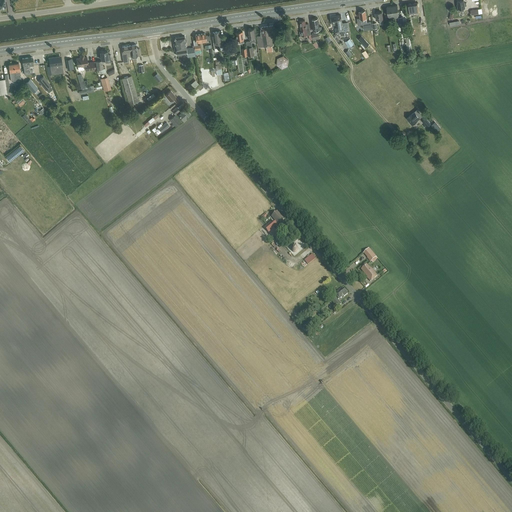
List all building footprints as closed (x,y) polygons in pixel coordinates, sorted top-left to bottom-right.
[(463,8),(465,8),(464,6),(466,6),(466,3),(464,3),(463,0),(457,1),(458,4),(457,4),(458,12),(464,11),(463,8)] [(418,12),(417,3),(407,4),(409,15),(413,14),(413,16),(418,15),(418,12)] [(397,5),(391,6),(392,15),(396,15),(397,18),(394,18),(395,21),(398,21),(399,24),(403,23),(402,17),(398,18),(398,15),(397,5)] [(389,16),(389,19),(394,18),(397,18),(396,15),(392,15),(391,6),(387,7),(388,16),(389,16)] [(364,30),(372,29),(371,22),(367,22),(365,10),(359,11),(361,22),(362,22),(363,23),(364,30)] [(380,24),(383,24),(383,19),(382,12),(375,13),(376,20),(379,19),(380,24)] [(341,15),(336,16),(337,24),(338,24),(339,32),(343,31),(348,31),(347,22),(342,23),(341,15)] [(336,16),(331,17),(332,25),(334,25),(335,33),(339,32),(338,24),(337,24),(336,16)] [(322,27),(319,27),(318,19),(311,19),(313,31),(322,30),(322,27)] [(301,31),(299,32),(300,36),(309,35),(310,40),(312,39),(311,34),(310,34),(310,29),(307,29),(306,24),(305,24),(305,21),(300,21),(301,31)] [(272,35),(275,35),(273,25),(261,27),(262,29),(260,29),(261,32),(260,32),(260,36),(257,36),(259,48),(266,47),(267,52),(273,52),(272,46),(274,45),(272,35)] [(251,29),(250,29),(249,29),(248,29),(247,30),(248,35),(247,35),(248,37),(249,38),(251,38),(251,42),(255,41),(254,38),(255,38),(254,29),(251,29)] [(206,40),(210,40),(209,35),(206,36),(205,33),(195,35),(197,42),(206,41),(206,40)] [(184,36),(180,37),(181,42),(180,42),(182,55),(187,54),(187,53),(190,53),(189,48),(186,48),(184,36)] [(369,45),(361,36),(358,39),(365,48),(369,45)] [(181,42),(180,37),(175,38),(174,39),(174,43),(173,43),(174,50),(176,50),(176,55),(182,55),(180,42),(181,42)] [(353,45),(350,39),(345,42),(348,48),(353,45)] [(139,48),(136,49),(136,44),(130,45),(131,56),(131,57),(141,55),(139,48)] [(131,56),(130,45),(122,47),(124,57),(122,57),(123,62),(128,61),(128,56),(131,56)] [(105,63),(111,62),(110,55),(108,55),(107,51),(100,52),(101,60),(105,59),(105,63)] [(288,66),(288,60),(283,56),(277,58),(276,65),(282,69),(288,66)] [(33,62),(34,62),(34,60),(33,60),(32,57),(22,58),(23,64),(24,74),(30,74),(29,66),(33,65),(33,62)] [(52,74),(63,72),(62,64),(61,57),(54,59),(53,57),(49,58),(50,66),(52,74)] [(87,57),(76,59),(78,67),(85,65),(86,70),(95,69),(94,62),(88,63),(87,57)] [(102,61),(96,62),(97,69),(99,69),(99,73),(105,72),(104,66),(103,66),(102,61)] [(109,76),(102,77),(104,89),(111,88),(109,76)] [(121,78),(125,90),(135,87),(131,76),(121,78)] [(38,81),(46,90),(51,86),(44,77),(38,81)] [(33,92),(38,88),(30,79),(25,83),(33,92)] [(139,102),(135,87),(125,90),(129,104),(139,102)] [(176,103),(179,101),(170,90),(165,95),(170,101),(173,99),(176,103)] [(185,118),(190,114),(186,109),(178,115),(183,121),(186,119),(185,118)] [(417,120),(422,116),(417,110),(407,118),(412,125),(417,120)] [(28,124),(31,121),(25,114),(21,116),(28,124)] [(180,122),(174,115),(169,120),(175,127),(180,122)] [(431,124),(426,118),(422,122),(427,128),(431,124)] [(162,132),(171,126),(168,121),(159,127),(162,132)] [(278,224),(284,219),(277,211),(271,216),(278,224)] [(271,222),(264,227),(264,228),(272,237),(278,232),(274,228),(278,225),(275,221),(272,223),(271,222)] [(296,241),(301,249),(305,247),(300,239),(296,241)] [(364,254),(367,258),(371,262),(376,257),(369,249),(363,253),(364,254)] [(308,264),(316,258),(312,254),(304,260),(308,264)] [(370,281),(377,275),(372,269),(371,270),(367,265),(361,269),(365,274),(365,275),(370,281)] [(343,296),(338,290),(333,295),(330,291),(325,296),(329,301),(331,299),(334,303),(343,296)] [(300,304),(290,312),(295,318),(305,310),(300,304)] [(311,323),(304,330),(306,333),(314,326),(311,323)]
